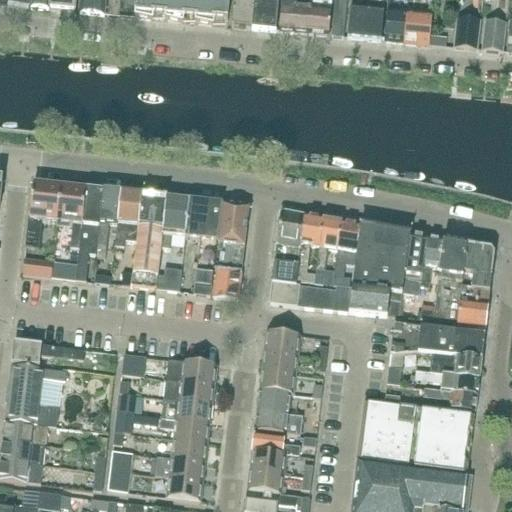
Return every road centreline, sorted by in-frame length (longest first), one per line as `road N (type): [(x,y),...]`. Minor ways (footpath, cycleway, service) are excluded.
road 1 (residential): [(511,73),(0,21)]
road 2 (residential): [(511,234),(263,197)]
road 3 (residential): [(263,197),(23,161)]
road 4 (residential): [(507,297),(498,384),(511,464)]
road 5 (residential): [(2,310),(23,161)]
road 6 (residential): [(250,338),(263,197)]
